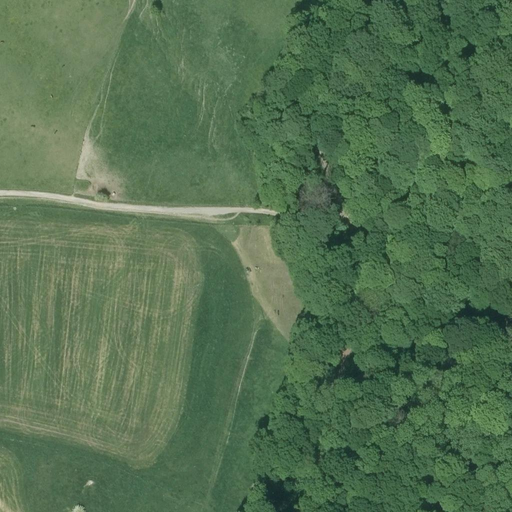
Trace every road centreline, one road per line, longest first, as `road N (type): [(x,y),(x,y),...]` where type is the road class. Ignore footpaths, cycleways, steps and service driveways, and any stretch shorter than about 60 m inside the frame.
road 1 (track): [(387,0),(335,56),(316,101),(321,154),(358,256)]
road 2 (track): [(358,256),(363,312),(309,482),(289,511)]
